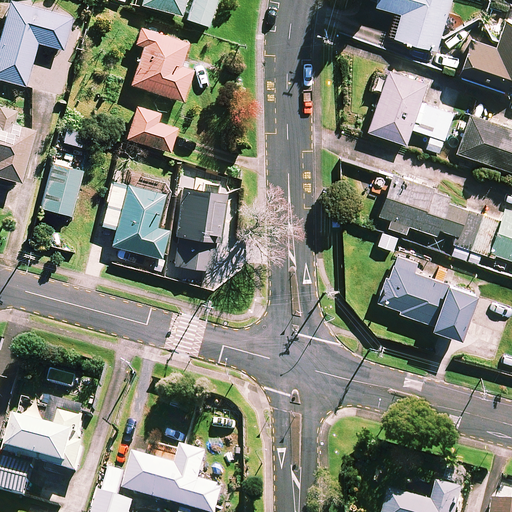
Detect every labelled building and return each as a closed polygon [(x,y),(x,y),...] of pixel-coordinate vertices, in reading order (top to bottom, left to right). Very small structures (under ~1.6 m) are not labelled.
[(70,16),(5,0),(0,23),(0,78),(25,85),(36,41),(62,48),(70,16)] [(140,0),(140,3),(187,16),(186,20),(208,25),(214,0),(140,0)] [(449,0),(375,0),(375,2),(400,9),(393,33),(436,46),(449,0)] [(511,17),(507,16),(497,45),(470,36),(459,70),(504,85),(507,77),(511,78),(511,17)] [(186,39),(143,25),(137,43),(142,44),(130,82),(180,99),(190,68),(178,64),(186,39)] [(426,80),(388,67),(368,127),(406,140),(411,125),(431,132),(426,146),(439,150),(452,111),(419,100),(426,80)] [(13,108),(0,104),(0,174),(19,179),(32,127),(9,122),(13,108)] [(158,112),(135,106),(126,137),(168,150),(175,127),(156,122),(158,112)] [(511,124),(470,110),(457,148),(511,167),(511,124)] [(89,133),(66,126),(62,140),(85,147),(89,133)] [(82,168),(51,161),(40,206),(70,214),(82,168)] [(471,243),(482,210),(447,198),(449,191),(409,178),(407,182),(376,172),(371,188),(384,193),(378,210),(391,214),(388,223),(405,229),(408,221),(436,230),(438,224),(456,231),(449,252),(466,257),(471,243)] [(162,192),(126,183),(119,210),(105,206),(101,223),(115,227),(111,244),(159,256),(166,229),(154,226),(162,192)] [(219,188),(180,184),(173,264),(212,268),(219,188)] [(471,243),(466,257),(478,261),(481,251),(494,255),(494,251),(511,256),(511,208),(502,205),(498,216),(482,210),(471,243)] [(395,253),(379,298),(401,305),(399,309),(461,329),(475,287),(413,266),(416,260),(395,253)] [(511,326),(499,360),(511,365),(511,326)] [(76,376),(51,369),(47,380),(73,388),(76,376)] [(84,419),(62,413),(57,428),(15,416),(6,448),(78,468),(85,444),(78,442),(84,419)] [(207,454),(183,447),(177,466),(136,454),(125,490),(202,511),(216,511),(224,488),(199,481),(207,454)] [(33,469),(4,459),(0,472),(0,487),(25,496),(33,469)] [(439,479),(434,501),(390,490),(384,511),(460,511),(467,486),(439,479)] [(131,511),(134,503),(101,492),(94,511),(131,511)] [(491,511),(511,511),(511,501),(493,499),(491,511)]
